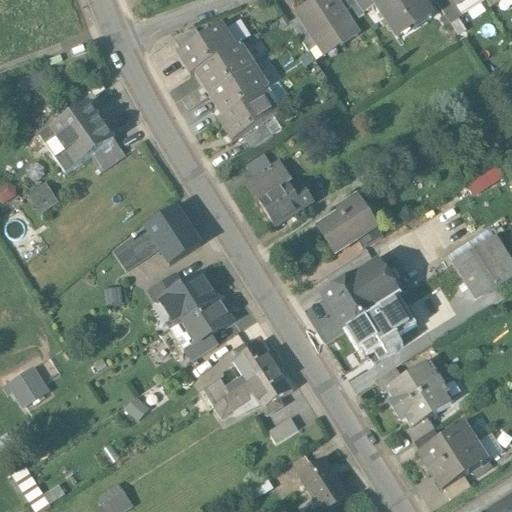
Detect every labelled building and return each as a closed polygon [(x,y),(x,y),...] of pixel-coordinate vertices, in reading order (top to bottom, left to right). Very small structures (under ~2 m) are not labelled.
[(168,0),(140,0),(144,9),(168,0)] [(348,19),(334,0),(328,0),(299,20),(328,62),(361,39),(348,19)] [(358,12),(349,0),(334,0),(348,19),(358,12)] [(363,0),(349,0),(358,12),(365,24),(375,17),(363,0)] [(417,0),(363,0),(375,17),(398,52),(435,27),(420,4),(417,0)] [(459,16),(448,0),(445,0),(435,7),(450,30),(462,22),(459,16)] [(482,1),(481,0),(448,0),(459,16),(482,1)] [(239,54),(225,32),(204,46),(183,60),(176,65),(190,86),(195,83),(239,54)] [(204,46),(198,36),(177,49),(183,60),(204,46)] [(258,72),(244,51),(239,54),(195,83),(208,104),(258,72)] [(272,93),(258,72),(208,104),(223,126),(266,97),(272,93)] [(281,119),(266,97),(223,126),(217,130),(231,151),(243,143),(273,124),(281,119)] [(115,150),(89,113),(44,145),(69,181),(92,166),(115,150)] [(282,138),(273,124),(243,143),(252,156),(282,138)] [(115,150),(92,166),(103,182),(126,166),(115,150)] [(249,176),(256,187),(273,176),(266,165),(249,176)] [(278,238),(319,212),(306,193),(295,200),(291,194),(295,191),(282,171),(273,176),(256,187),(249,192),(278,238)] [(55,210),(44,193),(28,203),(40,220),(55,210)] [(379,235),(357,201),(336,214),(340,221),(317,235),(334,262),(359,247),(379,235)] [(200,252),(176,216),(144,237),(158,258),(168,273),(200,252)] [(385,245),(379,235),(359,247),(365,258),(385,245)] [(158,258),(144,237),(113,258),(127,278),(158,258)] [(511,288),(511,266),(496,242),(451,271),(477,311),(511,288)] [(344,334),(399,300),(377,267),(324,300),(344,334)] [(179,332),(217,307),(202,283),(184,294),(160,310),(175,334),(179,332)] [(160,310),(184,294),(179,287),(155,303),(160,310)] [(119,310),(117,295),(104,296),(106,312),(119,310)] [(417,329),(399,300),(344,334),(358,356),(363,353),(367,360),(368,360),(373,368),(403,349),(397,340),(400,338),(400,339),(417,329)] [(234,327),(221,305),(217,307),(179,332),(191,351),(192,354),(213,340),(234,327)] [(220,351),(213,340),(192,354),(191,351),(186,354),(194,367),(220,351)] [(278,374),(264,351),(233,370),(241,384),(247,393),(249,392),(278,374)] [(58,379),(51,367),(11,393),(28,418),(52,402),(43,389),(58,379)] [(442,388),(429,368),(401,386),(383,398),(386,403),(385,410),(392,420),(442,388)] [(293,397),(278,374),(249,392),(253,398),(264,416),(293,397)] [(401,386),(395,376),(374,389),(381,399),(383,398),(401,386)] [(247,393),(241,384),(228,392),(223,385),(205,397),(216,413),(247,393)] [(454,407),(442,388),(392,420),(399,430),(406,431),(410,436),(428,424),(454,407)] [(253,398),(249,392),(247,393),(216,413),(224,426),(252,408),(248,401),(253,398)] [(150,414),(137,402),(126,414),(140,426),(150,414)] [(434,434),(428,424),(410,436),(408,437),(415,447),(434,434)] [(299,438),(293,426),(271,439),(278,450),(299,438)] [(477,449),(464,429),(441,444),(421,457),(416,461),(429,480),(477,449)] [(441,444),(434,434),(415,447),(421,457),(441,444)] [(489,467),(477,449),(429,480),(440,498),(446,495),(465,482),(489,467)] [(333,511),(348,503),(325,465),(298,482),(316,511),(333,511)] [(472,492),(465,482),(446,495),(452,505),(472,492)] [(125,511),(132,507),(118,487),(97,502),(103,511),(125,511)] [(511,511),(511,500),(493,511),(511,511)]
